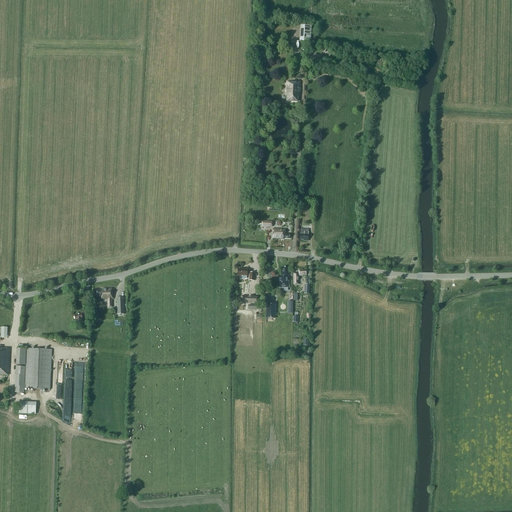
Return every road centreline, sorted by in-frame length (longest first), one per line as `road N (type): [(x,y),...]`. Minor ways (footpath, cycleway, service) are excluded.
road 1 (tertiary): [(0,293),(30,294),(190,254),(238,250),(420,276)]
road 2 (track): [(224,511),(214,500),(131,500),(128,446),(64,426),(40,398)]
road 3 (track): [(44,411),(10,418),(7,511)]
